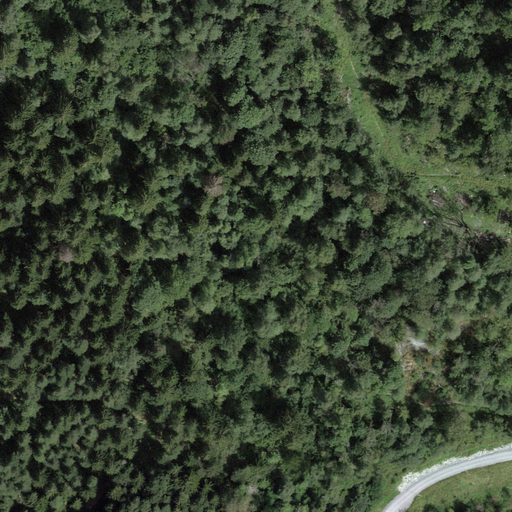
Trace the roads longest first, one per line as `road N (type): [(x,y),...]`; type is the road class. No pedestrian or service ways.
road 1 (track): [(79,511),(108,483),(151,459),(162,428),(109,400),(0,391)]
road 2 (unclassified): [(390,511),(429,484),(511,464)]
